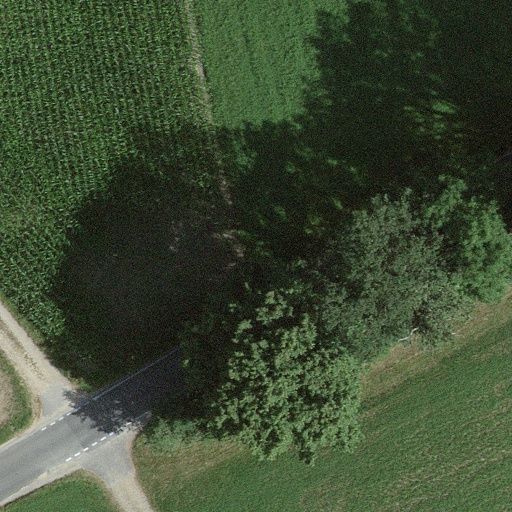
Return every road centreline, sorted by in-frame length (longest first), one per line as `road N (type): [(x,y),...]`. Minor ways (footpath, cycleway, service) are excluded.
road 1 (unclassified): [(511,185),(0,484)]
road 2 (track): [(0,327),(88,433),(140,511)]
